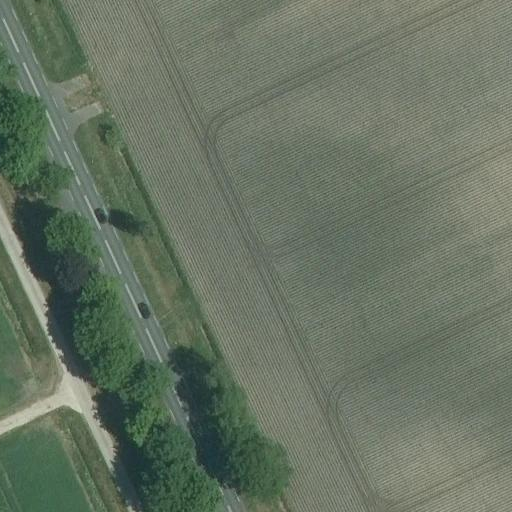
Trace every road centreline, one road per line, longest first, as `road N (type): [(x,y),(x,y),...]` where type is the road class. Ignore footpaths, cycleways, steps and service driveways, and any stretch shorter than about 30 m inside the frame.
road 1 (primary): [(227,511),(0,19)]
road 2 (unclassified): [(134,511),(0,226)]
